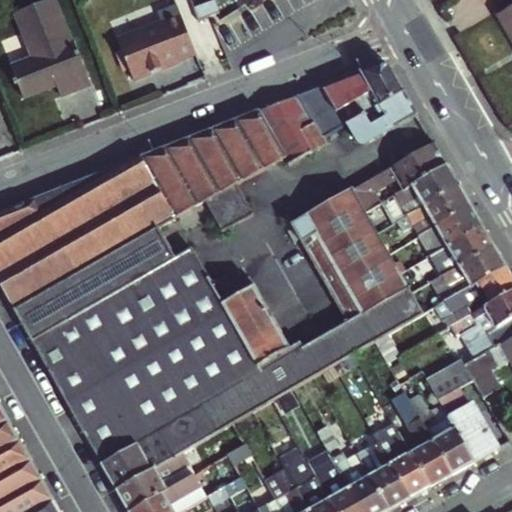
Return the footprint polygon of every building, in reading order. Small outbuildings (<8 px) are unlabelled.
[(55,86),(58,85),(57,81),(65,79),(71,95),(91,87),(76,43),(71,44),(54,0),(49,0),(17,13),(34,61),(12,69),(23,98),(55,86)] [(161,23),(115,40),(131,83),(178,65),(176,60),(194,54),(182,20),(177,8),(158,16),(161,23)] [(511,9),(500,16),(511,37),(511,9)] [(404,95),(389,68),(380,67),(297,99),(320,141),(344,128),(365,116),(360,109),(338,120),(335,115),(371,96),(378,109),(404,95)] [(57,81),(58,85),(55,86),(60,99),(71,95),(65,79),(57,81)] [(344,128),(355,146),(366,147),(417,117),(404,95),(378,109),(365,116),(344,128)] [(320,141),(297,99),(0,214),(0,282),(117,491),(184,453),(233,425),(237,422),(254,413),(274,402),(294,390),(314,379),(334,368),(354,357),(377,344),(425,317),(414,298),(408,288),(401,276),(389,256),(377,237),(371,227),(365,215),(357,203),(352,194),(291,230),(349,327),(323,343),(319,336),(307,343),(311,349),(288,363),(244,286),(224,297),(218,287),(203,294),(166,229),(185,218),(198,239),(207,234),(212,241),(243,224),(227,193),(271,167),(275,173),(317,149),(314,143),(320,141)] [(403,193),(447,168),(434,146),(352,194),(357,203),(385,186),(395,178),(403,193)] [(408,219),(459,189),(447,168),(403,193),(365,215),(371,227),(403,209),(408,219)] [(420,238),(471,209),(459,189),(408,219),(420,238)] [(432,259),(483,230),(471,209),(420,238),(432,259)] [(444,280),(494,250),(483,230),(432,259),(444,280)] [(449,303),(506,271),(494,250),(444,280),(453,294),(446,298),(449,303)] [(444,322),(467,309),(472,318),(511,295),(511,280),(506,271),(449,303),(437,310),(444,322)] [(425,278),(408,288),(414,298),(431,288),(425,278)] [(475,363),(483,358),(499,349),(511,340),(511,295),(472,318),(445,333),(457,356),(467,350),(475,363)] [(511,340),(499,349),(511,372),(511,340)] [(483,358),(475,363),(465,368),(483,399),(501,389),(483,358)] [(463,364),(428,385),(449,422),(473,465),(500,450),(475,408),(485,402),(483,399),(465,368),(463,364)] [(421,398),(410,404),(419,420),(452,477),(473,465),(449,422),(439,429),(421,398)] [(0,426),(10,421),(0,403),(0,426)] [(380,433),(372,417),(364,421),(373,437),(380,433)] [(452,477),(419,420),(396,433),(428,491),(452,477)] [(0,450),(21,441),(10,421),(0,426),(0,450)] [(241,429),(237,422),(233,425),(236,432),(241,429)] [(383,435),(385,440),(377,444),(409,501),(428,491),(396,433),(394,429),(383,435)] [(0,476),(31,461),(21,441),(0,450),(0,476)] [(389,511),(409,501),(377,444),(356,456),(386,511),(389,511)] [(236,469),(252,461),(246,449),(230,458),(236,469)] [(337,450),(329,454),(337,467),(361,511),(386,511),(356,456),(344,463),(337,450)] [(163,483),(192,467),(184,453),(117,491),(128,511),(133,511),(168,493),(163,483)] [(293,457),(281,463),(296,490),(307,511),(334,511),(316,479),(308,483),(293,457)] [(0,511),(29,511),(54,501),(31,461),(0,476),(0,511)] [(361,511),(337,467),(322,476),(316,479),(334,511),(361,511)] [(212,485),(205,472),(168,493),(133,511),(188,511),(209,500),(204,490),(212,485)] [(248,492),(243,482),(226,491),(232,501),(248,492)] [(307,511),(296,490),(274,502),(279,511),(307,511)] [(232,501),(226,491),(209,500),(215,511),(232,501)] [(216,511),(215,511),(209,500),(188,511),(216,511)] [(60,511),(54,501),(29,511),(60,511)]
